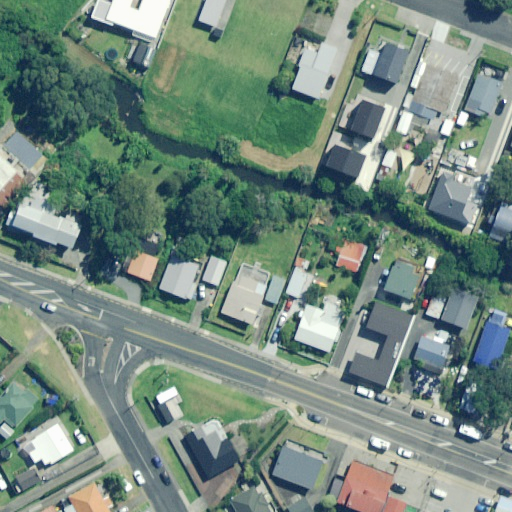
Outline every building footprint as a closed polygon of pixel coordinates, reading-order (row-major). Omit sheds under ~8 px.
[(226,0),(204,0),(195,25),(224,35),(226,28),(217,25),(226,0)] [(319,102),(339,51),(318,43),(316,50),(305,46),(297,67),(301,69),(292,91),(319,102)] [(409,54),(382,43),(377,55),(370,52),(362,72),(397,86),(409,54)] [(415,102),(428,106),(423,118),(435,123),(440,111),(445,113),(458,78),(426,66),(421,78),(415,76),(410,89),(419,92),(415,102)] [(503,86),(478,76),(465,111),(490,121),(503,86)] [(392,111),(353,97),(335,144),(375,158),(392,111)] [(413,118),(403,114),(397,132),(406,135),(413,118)] [(510,128),(496,123),(485,155),(499,160),(510,128)] [(42,156),(15,132),(5,144),(31,168),(42,156)] [(388,150),(378,175),(388,179),(398,154),(388,150)] [(0,193),(18,173),(0,157),(0,193)] [(438,165),(419,158),(408,189),(427,196),(438,165)] [(17,214),(11,227),(53,245),(54,242),(72,250),(85,219),(66,211),(62,220),(56,218),(60,208),(37,198),(33,208),(22,203),(17,214)] [(509,242),(511,235),(511,208),(500,204),(488,234),(509,242)] [(356,272),(366,247),(347,240),(337,265),(356,272)] [(186,253),(175,249),(159,290),(190,301),(196,286),(205,264),(185,257),(186,253)] [(158,261),(136,252),(127,275),(150,283),(158,261)] [(226,264),(211,258),(203,282),(218,287),(226,264)] [(395,259),(381,292),(393,296),(391,300),(408,307),(419,278),(410,275),(414,266),(395,259)] [(271,275),(242,264),(237,279),(235,278),(221,314),(253,326),(256,316),(262,318),(266,308),(260,306),(271,275)] [(308,276),(295,271),(286,294),(299,299),(308,276)] [(285,282),(274,278),(266,302),(277,306),(285,282)] [(465,329),(478,297),(454,287),(441,319),(465,329)] [(437,319),(445,298),(433,294),(425,314),(437,319)] [(299,317),(302,319),(294,341),(329,354),(348,303),(329,296),(323,312),(307,306),(304,313),(301,312),(299,317)] [(511,329),(487,320),(472,361),(496,370),(511,329)] [(449,346),(421,336),(413,358),(441,368),(449,346)] [(0,436),(6,441),(40,400),(16,381),(0,400),(0,426),(1,427),(0,427),(0,436)] [(488,390),(468,382),(458,407),(478,415),(488,390)] [(42,460),(45,466),(50,463),(52,466),(74,452),(59,426),(27,444),(32,452),(29,454),(35,464),(42,460)] [(200,426),(183,435),(207,478),(239,461),(226,438),(220,441),(214,430),(205,435),(200,426)] [(323,460),(282,446),(271,475),(312,489),(323,460)] [(348,458),(332,502),(360,511),(396,511),(401,500),(382,493),(389,472),(348,458)] [(40,483),(33,470),(15,480),(22,493),(40,483)] [(103,501),(95,486),(69,499),(73,506),(64,511),(109,511),(108,509),(113,507),(108,498),(103,501)] [(253,486),(228,500),(235,511),(269,511),(266,506),(269,505),(261,491),(257,493),(253,486)] [(511,511),(511,499),(499,495),(491,511),(511,511)] [(312,511),(304,497),(286,508),(288,511),(312,511)]
